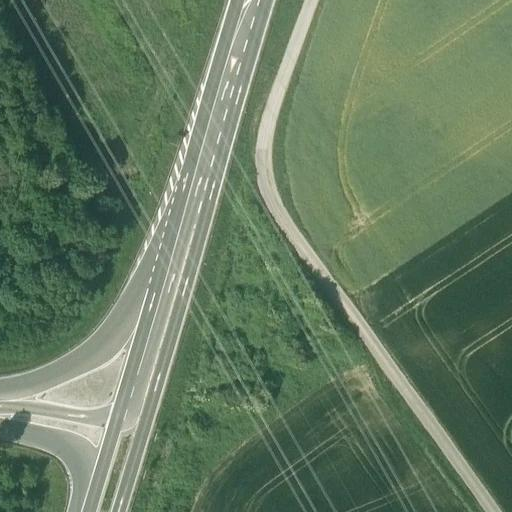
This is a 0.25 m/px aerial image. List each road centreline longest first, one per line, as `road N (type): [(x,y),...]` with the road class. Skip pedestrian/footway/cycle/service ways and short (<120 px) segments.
road 1 (track): [(496,511),(354,322),(262,181),(268,120),(310,0)]
road 2 (secondary): [(196,224),(118,334),(70,369),(0,388)]
road 3 (primary): [(196,224),(257,0)]
road 4 (primary): [(135,445),(196,224)]
road 5 (secondary): [(0,412),(135,445)]
